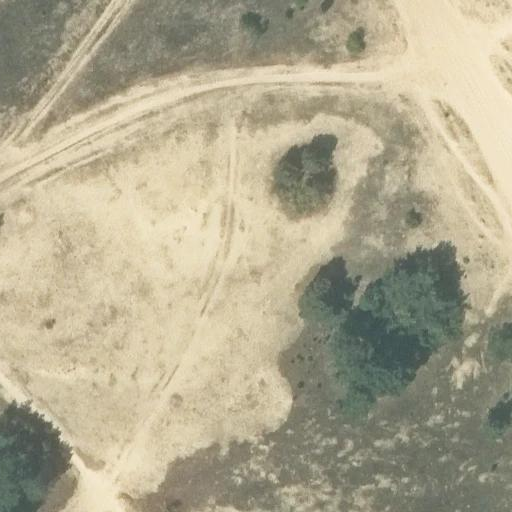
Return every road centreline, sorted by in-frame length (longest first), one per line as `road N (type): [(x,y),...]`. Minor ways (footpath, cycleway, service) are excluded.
road 1 (track): [(435,67),(214,68),(0,186)]
road 2 (track): [(511,177),(435,67)]
